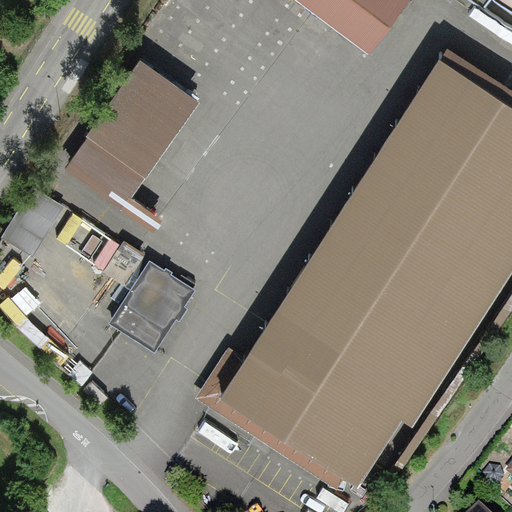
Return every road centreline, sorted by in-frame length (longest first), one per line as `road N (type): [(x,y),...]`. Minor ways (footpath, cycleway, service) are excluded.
road 1 (unknown): [(511,59),(434,8),(413,14),(152,434),(137,484)]
road 2 (residential): [(0,367),(90,436),(161,511)]
road 3 (unknown): [(169,407),(77,333),(65,305),(66,256)]
road 4 (tertiary): [(0,152),(97,0)]
road 5 (residential): [(511,381),(406,511)]
road 6 (unknown): [(152,434),(266,511)]
